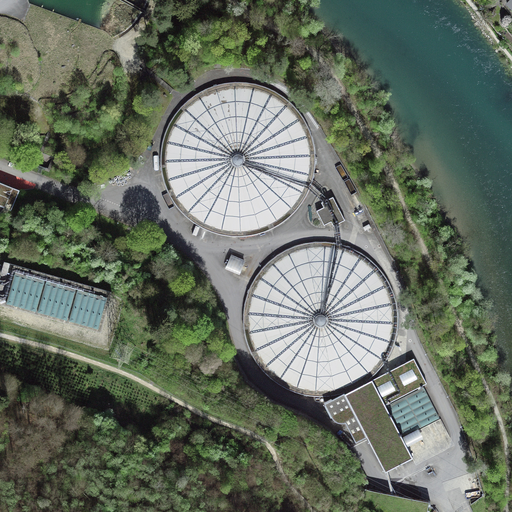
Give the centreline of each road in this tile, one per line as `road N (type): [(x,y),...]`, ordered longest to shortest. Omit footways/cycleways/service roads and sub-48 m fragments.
road 1 (track): [(234,0),(316,54),(385,168),(501,423),(505,511)]
road 2 (track): [(0,335),(121,373),(186,406)]
